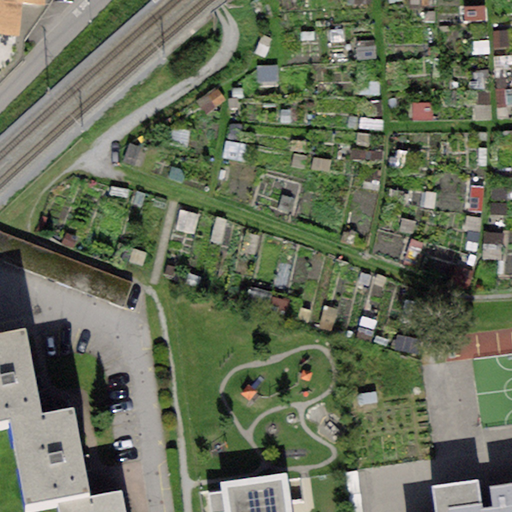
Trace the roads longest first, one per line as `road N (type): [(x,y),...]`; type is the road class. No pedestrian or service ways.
road 1 (track): [(188,511),(162,317),(151,290),(28,228),(45,189),(214,69),(232,30),(211,0)]
road 2 (track): [(511,286),(433,288),(90,157)]
road 3 (residential): [(0,97),(94,0)]
